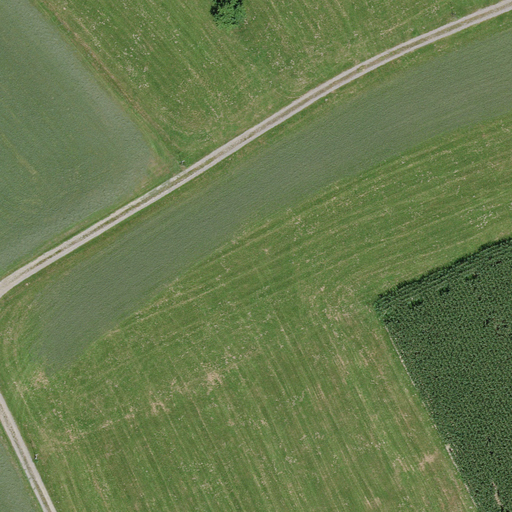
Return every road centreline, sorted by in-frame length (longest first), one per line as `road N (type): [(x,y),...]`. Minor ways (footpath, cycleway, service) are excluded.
road 1 (track): [(511,5),(341,80),(0,290)]
road 2 (track): [(0,402),(51,511)]
